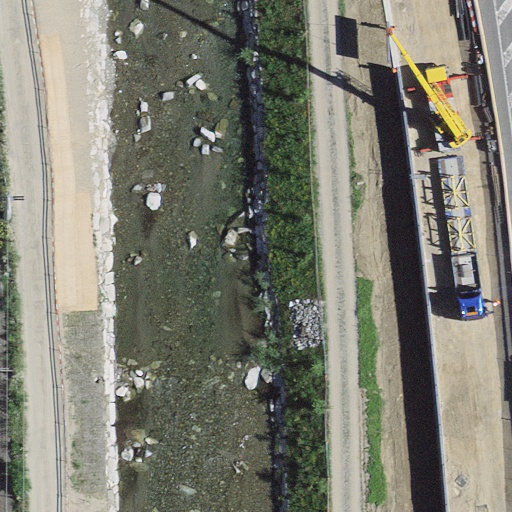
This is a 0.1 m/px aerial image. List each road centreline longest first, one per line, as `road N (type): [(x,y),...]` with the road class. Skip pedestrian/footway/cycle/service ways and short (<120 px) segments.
road 1 (motorway): [(457,0),(510,511)]
road 2 (unclassified): [(63,511),(13,0)]
